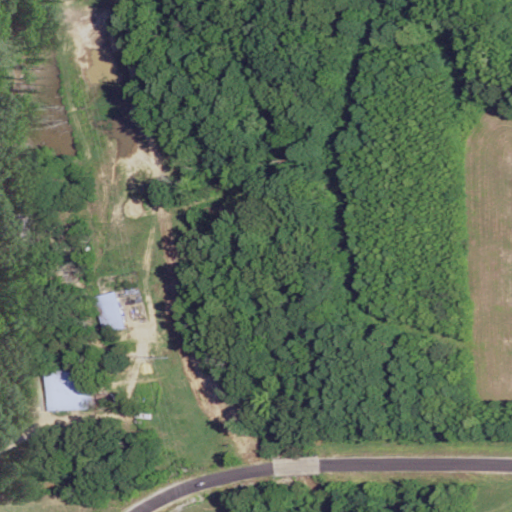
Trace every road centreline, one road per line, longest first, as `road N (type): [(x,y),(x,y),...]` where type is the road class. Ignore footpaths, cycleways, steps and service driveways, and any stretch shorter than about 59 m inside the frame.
road 1 (residential): [(132,511),(258,464),(511,464)]
road 2 (residential): [(0,466),(143,466)]
